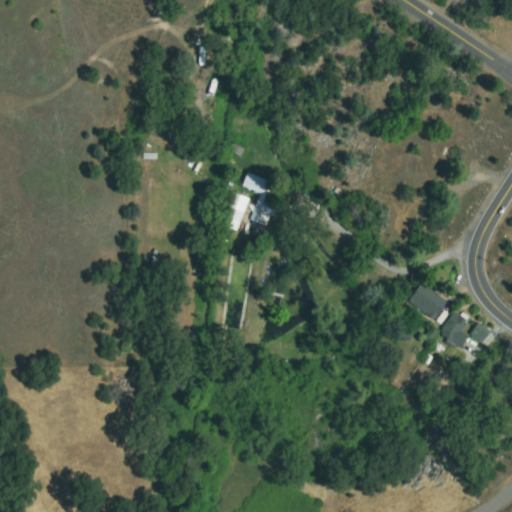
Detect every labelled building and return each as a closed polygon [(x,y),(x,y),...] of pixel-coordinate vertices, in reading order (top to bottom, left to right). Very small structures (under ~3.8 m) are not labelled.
[(258,225),(248,216),(263,200),(244,182),(251,173),(271,192),(263,201),(273,210),(258,225)] [(246,199),(238,230),(223,226),(231,195),(246,199)] [(415,200),(405,237),(392,234),(402,197),(415,200)] [(409,301),(421,286),(445,304),(432,320),(409,301)] [(466,336),(460,346),(456,344),(454,348),(445,342),(448,338),(442,335),(444,333),(441,331),(454,310),(468,319),(459,333),(466,336)] [(481,342),(472,334),(479,325),(488,334),(481,342)] [(431,328),(437,332),(429,344),(423,340),(431,328)]
